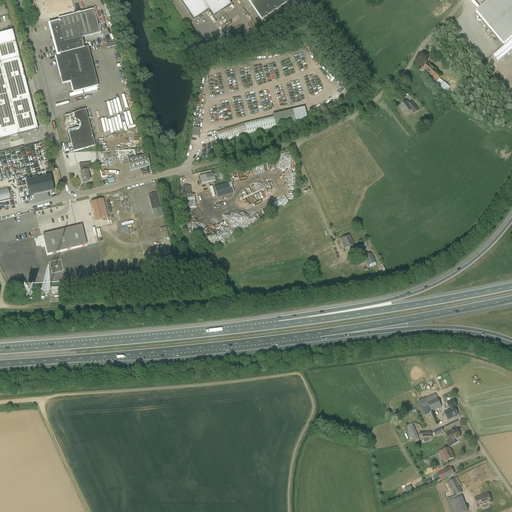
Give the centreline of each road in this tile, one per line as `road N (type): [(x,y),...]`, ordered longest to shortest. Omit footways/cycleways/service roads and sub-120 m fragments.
road 1 (motorway): [(0,363),(318,333)]
road 2 (motorway): [(278,324),(0,350)]
road 3 (motorway): [(511,217),(482,254),(439,283),(278,324)]
road 4 (motorway): [(511,285),(278,324)]
road 5 (unclassified): [(293,144),(367,106),(463,0)]
road 6 (unclassified): [(69,196),(19,0)]
road 7 (motorway): [(318,333),(511,299)]
road 8 (motorway): [(318,333),(447,327),(511,340)]
road 9 (track): [(35,399),(88,511)]
road 10 (unclassified): [(69,196),(187,168)]
